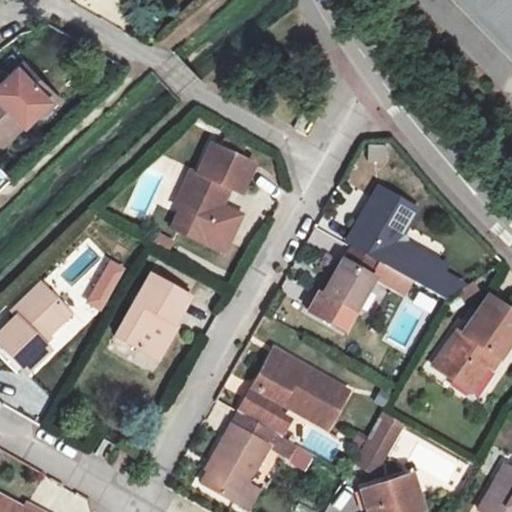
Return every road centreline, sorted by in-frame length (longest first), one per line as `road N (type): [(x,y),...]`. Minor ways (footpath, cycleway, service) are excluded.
road 1 (residential): [(321,164),(130,499)]
road 2 (residential): [(0,19),(62,11),(321,164)]
road 3 (unclassified): [(373,72),(511,234)]
road 4 (residential): [(0,430),(130,499)]
